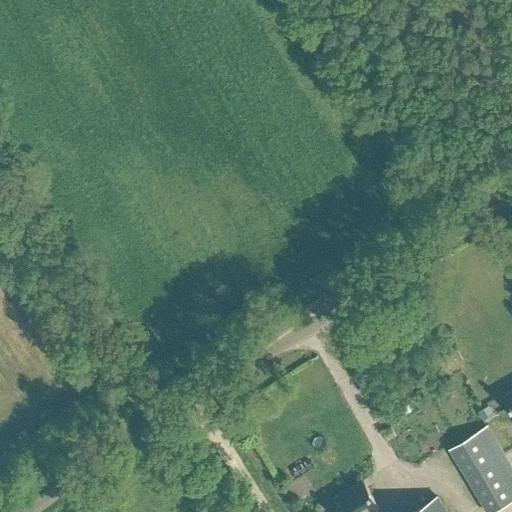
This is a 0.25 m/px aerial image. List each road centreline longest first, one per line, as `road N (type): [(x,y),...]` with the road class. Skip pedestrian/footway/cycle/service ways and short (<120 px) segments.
road 1 (unclassified): [(28,511),(511,195)]
road 2 (track): [(0,185),(144,431)]
road 3 (track): [(192,400),(259,511)]
